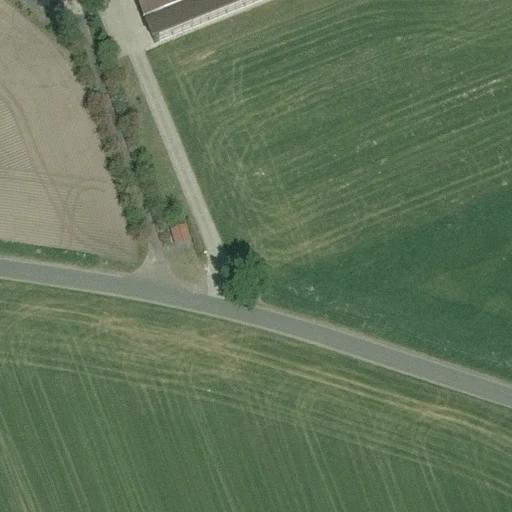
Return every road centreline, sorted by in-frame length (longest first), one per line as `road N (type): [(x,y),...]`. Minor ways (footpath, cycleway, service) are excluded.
road 1 (residential): [(0,272),(158,292),(511,402)]
road 2 (track): [(206,306),(196,225),(102,0)]
